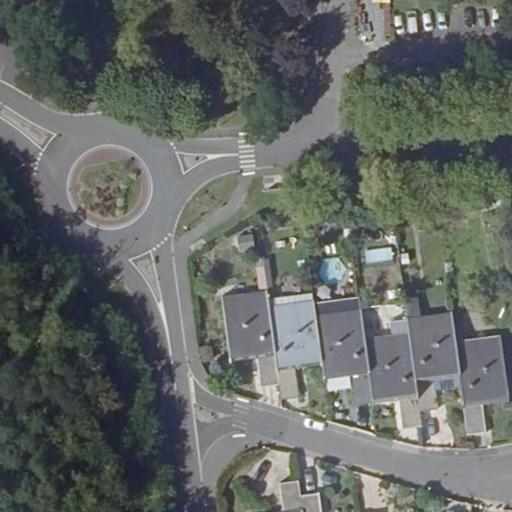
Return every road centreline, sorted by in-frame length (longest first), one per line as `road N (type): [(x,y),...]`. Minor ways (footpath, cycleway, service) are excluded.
road 1 (residential): [(242,417),(511,487)]
road 2 (residential): [(325,144),(511,135)]
road 3 (residential): [(336,0),(325,144)]
